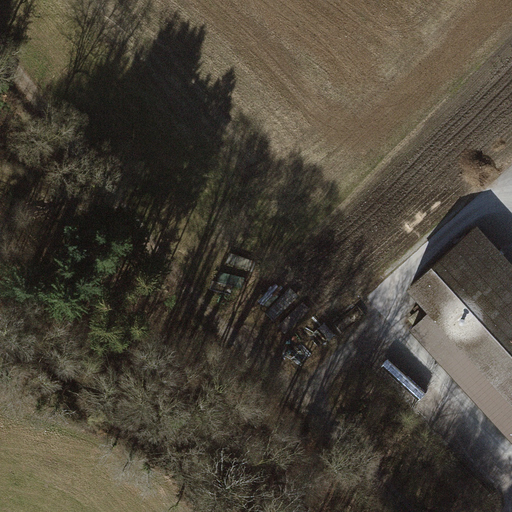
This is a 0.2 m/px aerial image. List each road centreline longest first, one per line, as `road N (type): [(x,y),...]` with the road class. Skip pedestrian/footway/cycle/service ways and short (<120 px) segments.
road 1 (track): [(405,511),(115,203),(0,54)]
road 2 (unknown): [(402,352),(400,296),(412,276),(482,214),(511,212)]
